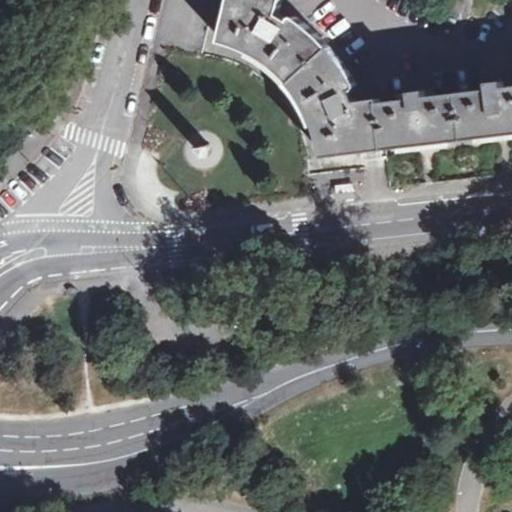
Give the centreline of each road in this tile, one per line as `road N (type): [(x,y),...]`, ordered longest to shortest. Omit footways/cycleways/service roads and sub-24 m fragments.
road 1 (tertiary): [(511,207),(123,246)]
road 2 (secondary): [(0,486),(83,480),(183,454),(294,382)]
road 3 (secondary): [(294,382),(120,432),(0,443)]
road 4 (secondary): [(511,330),(407,342),(294,382)]
road 5 (unclassified): [(134,0),(100,143)]
road 6 (unclassified): [(100,143),(5,249)]
